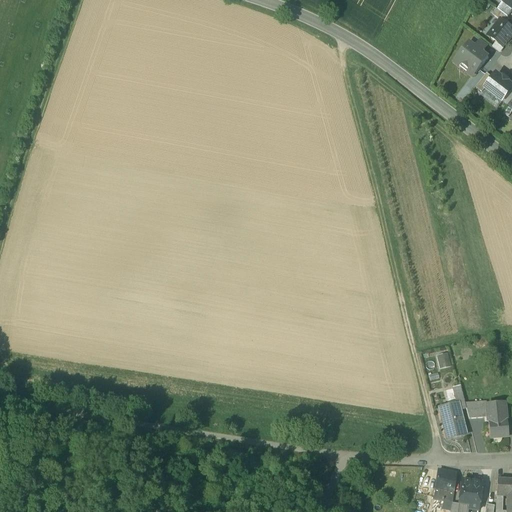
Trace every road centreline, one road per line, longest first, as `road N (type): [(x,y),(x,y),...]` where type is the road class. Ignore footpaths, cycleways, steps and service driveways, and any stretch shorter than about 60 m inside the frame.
road 1 (track): [(342,36),(435,461)]
road 2 (unclassified): [(0,397),(342,455)]
road 3 (residential): [(254,0),(371,54),(511,163)]
road 4 (track): [(75,0),(0,239)]
road 5 (residential): [(511,462),(342,455)]
